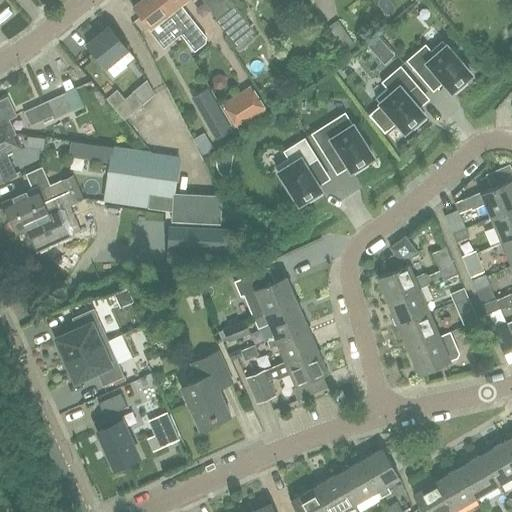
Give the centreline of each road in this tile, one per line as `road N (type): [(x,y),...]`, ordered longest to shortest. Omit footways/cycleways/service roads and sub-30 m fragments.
road 1 (residential): [(511,142),(476,148),(351,257),(350,283),(384,414)]
road 2 (residential): [(140,511),(269,453),(384,414)]
road 3 (tertiary): [(73,511),(0,347)]
road 4 (residential): [(384,414),(511,387)]
